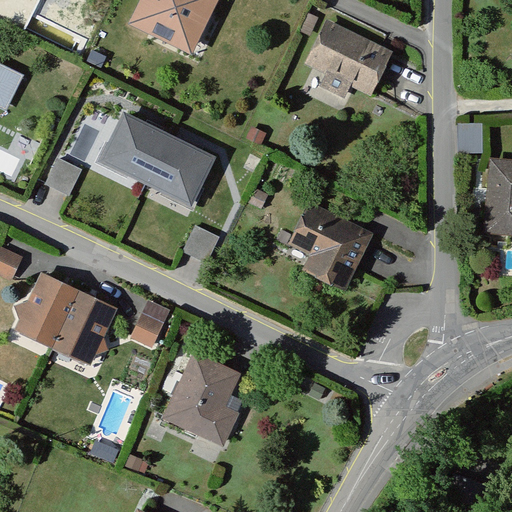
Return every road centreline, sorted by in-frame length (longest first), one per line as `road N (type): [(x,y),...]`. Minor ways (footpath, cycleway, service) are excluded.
road 1 (residential): [(410,405),(0,207)]
road 2 (residential): [(442,0),(447,311),(460,359)]
road 3 (tertiary): [(342,511),(410,405)]
